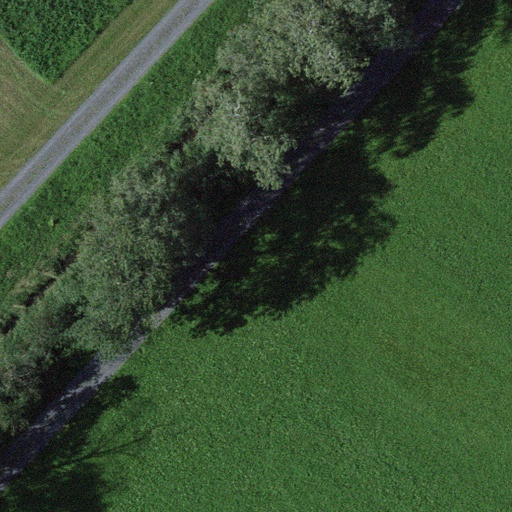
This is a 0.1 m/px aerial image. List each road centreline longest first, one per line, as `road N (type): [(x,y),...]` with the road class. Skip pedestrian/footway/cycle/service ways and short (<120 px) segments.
road 1 (track): [(460,0),(0,494)]
road 2 (track): [(0,243),(225,0)]
